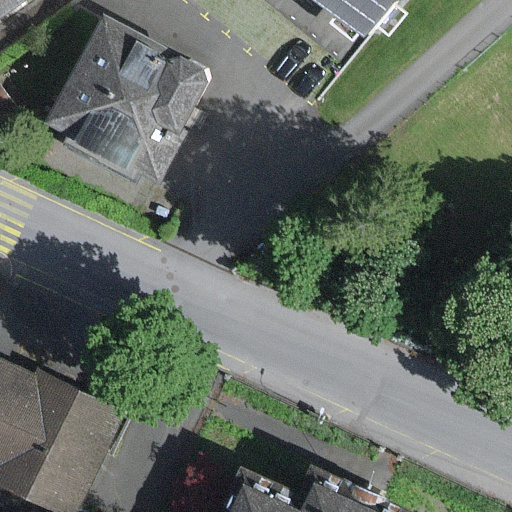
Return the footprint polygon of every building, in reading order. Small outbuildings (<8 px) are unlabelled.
[(0,0),(0,21),(30,0),(0,0)] [(332,0),(374,33),(399,0),(332,0)] [(223,81),(109,23),(53,133),(168,191),(223,81)] [(0,478),(75,511),(83,511),(132,405),(50,368),(45,377),(0,357),(0,478)] [(399,511),(329,481),(316,511),(261,487),(249,511),(399,511)]
